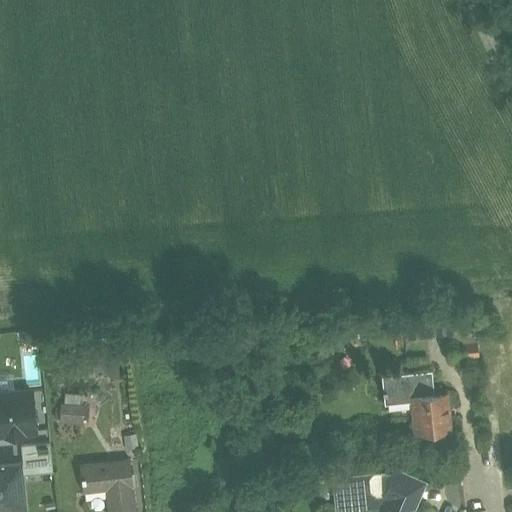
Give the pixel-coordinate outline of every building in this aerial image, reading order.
[(511,299),(496,302),(498,326),(511,324),(511,299)] [(474,307),(408,314),(410,337),(451,333),(452,341),(477,338),(474,307)] [(507,335),(477,338),(479,356),(509,353),(507,335)] [(477,338),(452,341),(453,359),(479,356),(477,338)] [(433,368),(385,373),(388,400),(413,398),(418,434),(451,430),(448,390),(435,391),(433,368)] [(32,391),(0,394),(0,434),(36,431),(32,391)] [(94,425),(97,396),(59,392),(56,421),(94,425)] [(22,444),(23,457),(25,475),(52,472),(49,441),(22,444)] [(23,457),(0,458),(0,507),(28,505),(25,475),(23,457)] [(135,511),(130,458),(81,463),(84,491),(109,489),(111,511),(135,511)] [(398,470),(335,476),(338,508),(384,503),(394,479),(398,470)] [(398,470),(394,479),(384,503),(412,507),(424,481),(398,470)] [(412,511),(412,507),(384,503),(384,511),(412,511)]
